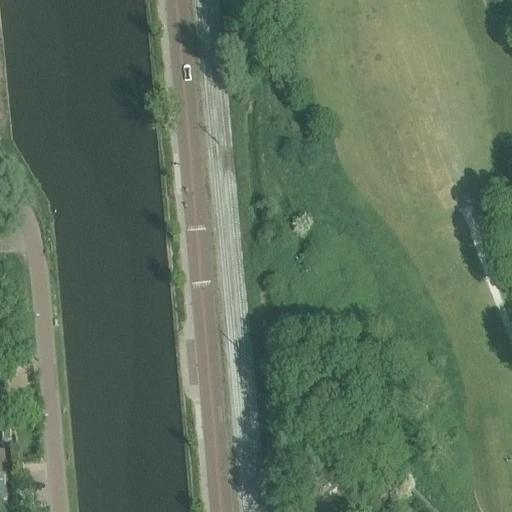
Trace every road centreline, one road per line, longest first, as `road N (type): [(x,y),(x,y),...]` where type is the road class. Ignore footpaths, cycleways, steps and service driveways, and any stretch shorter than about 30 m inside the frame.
road 1 (unclassified): [(221,511),(175,0)]
road 2 (unclassified): [(59,511),(30,221),(0,168)]
